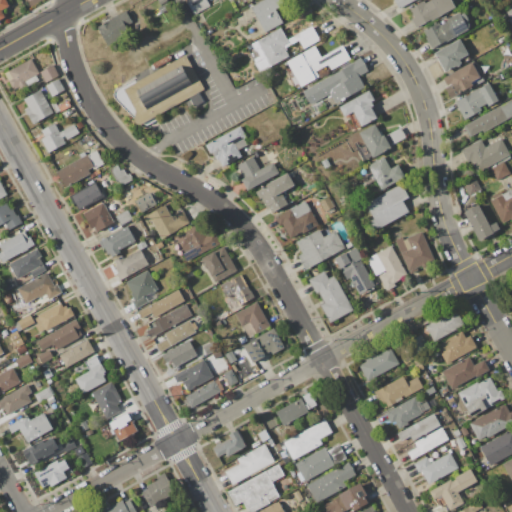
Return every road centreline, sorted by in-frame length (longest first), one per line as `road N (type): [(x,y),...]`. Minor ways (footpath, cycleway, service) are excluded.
road 1 (residential): [(406,511),(260,248),(212,199),(132,151),(92,106),(69,50),(65,0)]
road 2 (residential): [(50,511),(511,254)]
road 3 (tertiary): [(216,511),(0,125)]
road 4 (residential): [(511,354),(446,228),(417,84),(397,51),(339,0)]
